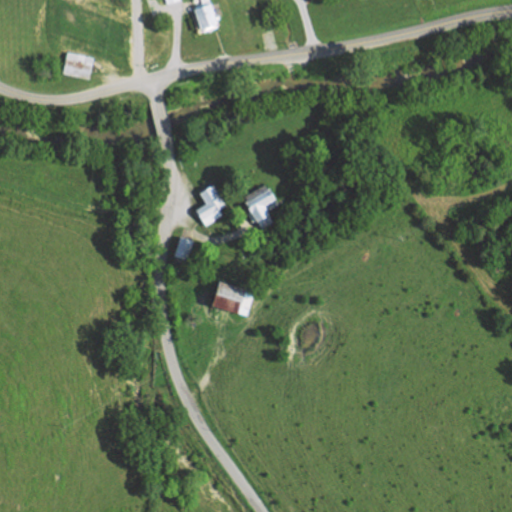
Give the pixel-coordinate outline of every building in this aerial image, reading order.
[(193,7),(210,2),(217,27),(201,32),(193,7)] [(94,56),(89,78),(61,72),(66,51),(94,56)] [(256,221),(243,197),(266,184),(277,203),(267,209),(269,213),(256,221)] [(212,185),(225,205),(220,209),(222,213),(206,224),(197,210),(205,204),(199,194),(212,185)] [(192,240),(186,260),(173,256),(179,236),(192,240)] [(263,267),(271,276),(263,284),(254,274),(263,267)] [(245,289),(237,314),(212,307),(219,282),(245,289)]
